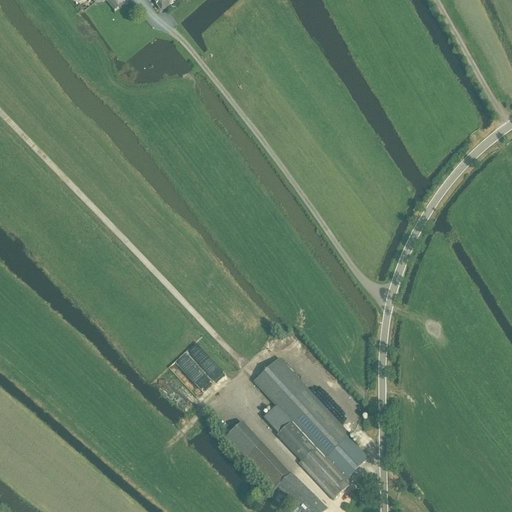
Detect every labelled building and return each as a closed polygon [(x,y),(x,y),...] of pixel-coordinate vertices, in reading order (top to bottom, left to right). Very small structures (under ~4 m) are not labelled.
[(153,0),(162,12),(178,0),(153,0)] [(368,460),(278,362),(256,382),(293,422),(318,448),(347,480),(368,460)] [(292,423),(277,407),(263,419),(279,436),(292,423)] [(318,448),(301,463),(300,465),(333,502),(351,485),(347,480),(318,448)] [(326,511),(328,510),(292,475),(278,490),(297,508),(292,511),(326,511)]
